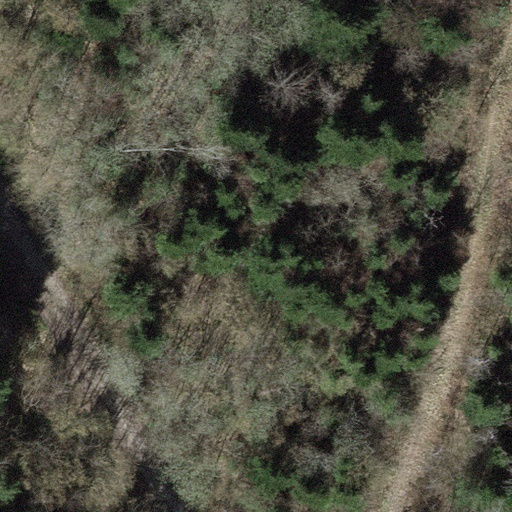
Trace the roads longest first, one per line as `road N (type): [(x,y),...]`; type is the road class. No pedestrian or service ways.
road 1 (track): [(386,511),(426,406),(511,54)]
road 2 (track): [(0,226),(168,511)]
